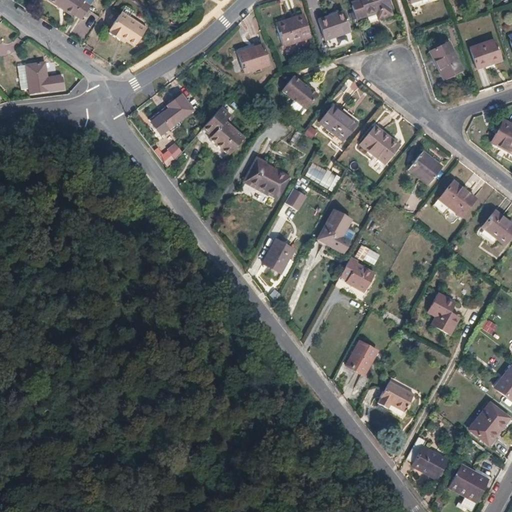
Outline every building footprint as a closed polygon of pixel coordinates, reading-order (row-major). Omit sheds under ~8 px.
[(47,0),(47,1),(56,7),(57,5),(64,9),(62,11),(73,18),(74,17),(80,21),(82,17),(87,11),(93,0),(47,0)] [(379,13),(381,19),(391,16),(389,10),(390,10),(386,0),(358,0),(359,1),(360,4),(350,7),(355,21),(375,15),(379,13)] [(332,37),(348,32),(342,13),(317,21),(323,42),(324,42),(327,51),(334,48),(331,39),(332,39),(332,37)] [(145,30),(127,18),(126,21),(119,16),(108,32),(109,33),(108,35),(118,41),(120,39),(125,43),(133,48),(145,30)] [(285,25),(275,28),(282,47),(309,38),(302,17),(284,22),(285,25)] [(500,62),(493,41),(468,49),(475,70),(500,62)] [(451,76),(460,72),(461,71),(447,44),(428,54),(442,81),(451,76)] [(251,69),(267,64),(262,48),(246,53),(245,51),(236,54),(243,74),(251,71),(251,69)] [(47,78),(45,63),(18,67),(21,91),(29,90),(30,95),(65,90),(63,78),(61,76),(47,78)] [(463,77),(460,72),(451,76),(454,81),(463,77)] [(316,97),(292,78),(280,93),(292,103),(304,112),(316,97)] [(147,123),(153,131),(157,137),(189,112),(177,97),(163,108),(165,110),(147,123)] [(304,112),(292,103),(288,107),(289,110),(298,117),(301,117),(304,112)] [(337,116),(340,113),(331,106),(317,124),(341,143),(353,129),(337,116)] [(220,108),(204,127),(211,133),(212,130),(215,132),(208,140),(227,157),(242,140),(223,123),(229,117),(220,108)] [(355,126),(340,113),(337,116),(353,129),(355,126)] [(497,136),(504,123),(502,121),(494,135),(497,136)] [(511,127),(504,123),(497,136),(494,135),(489,144),(511,156),(511,127)] [(309,139),(317,133),(312,127),(304,133),(309,139)] [(383,165),(395,149),(384,140),(386,138),(373,128),(358,146),(383,165)] [(384,140),(395,149),(397,147),(386,138),(384,140)] [(161,157),(171,165),(183,151),(174,142),(161,157)] [(427,187),(440,169),(421,154),(407,171),(427,187)] [(288,179),(264,166),(262,168),(254,163),(243,183),(276,201),(288,179)] [(451,183),(449,185),(464,196),(466,194),(451,183)] [(464,196),(449,185),(437,201),(459,219),(474,201),(466,194),(464,196)] [(297,212),(305,197),(293,190),(285,205),(297,212)] [(340,239),(345,230),(349,222),(332,212),(316,241),(322,245),(341,255),(348,244),(340,239)] [(498,238),(496,242),(503,247),(511,235),(511,227),(493,213),(483,226),(498,238)] [(480,230),(496,242),(498,238),(483,226),(480,230)] [(352,235),(345,230),(340,239),(348,244),(352,235)] [(291,252),(274,242),(261,266),(279,276),(291,252)] [(341,255),(322,245),(320,249),(339,260),(341,255)] [(367,252),(360,248),(354,258),(361,262),(367,252)] [(356,264),(349,260),(338,278),(345,282),(344,285),(362,295),(372,276),(355,266),(356,264)] [(447,318),(449,315),(453,306),(436,296),(426,314),(435,319),(430,328),(448,337),(456,323),(447,318)] [(458,320),(449,315),(447,318),(456,323),(458,320)] [(492,334),(497,324),(488,320),(483,330),(492,334)] [(375,354),(358,344),(344,368),(362,378),(375,354)] [(510,404),(511,401),(511,371),(510,369),(493,390),(510,404)] [(411,398),(387,385),(376,405),(386,411),(388,406),(402,414),(411,398)] [(491,437),(505,419),(488,405),(467,432),(486,447),(493,439),(491,437)] [(507,421),(505,419),(491,437),(493,439),(507,421)] [(424,443),(417,439),(404,461),(411,465),(410,468),(435,482),(445,463),(420,449),(424,443)] [(474,505),(487,483),(459,468),(447,490),(474,505)]
